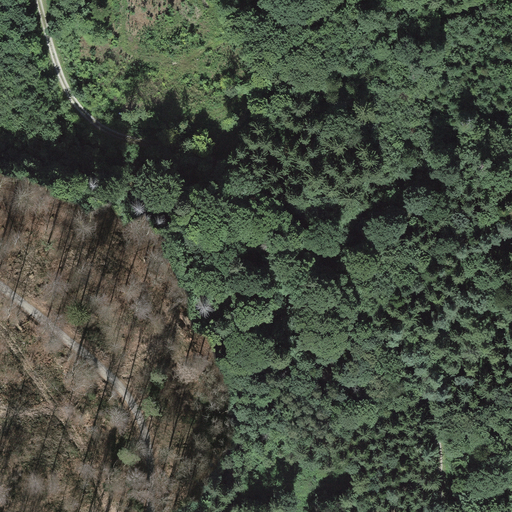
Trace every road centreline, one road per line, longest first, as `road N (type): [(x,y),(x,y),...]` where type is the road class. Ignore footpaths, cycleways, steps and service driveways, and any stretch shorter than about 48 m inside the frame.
road 1 (track): [(439,511),(440,431),(415,384),(238,171),(207,155),(126,141),(84,111),(60,80),(38,0)]
road 2 (track): [(0,280),(52,321),(133,415),(149,446),(148,511)]
